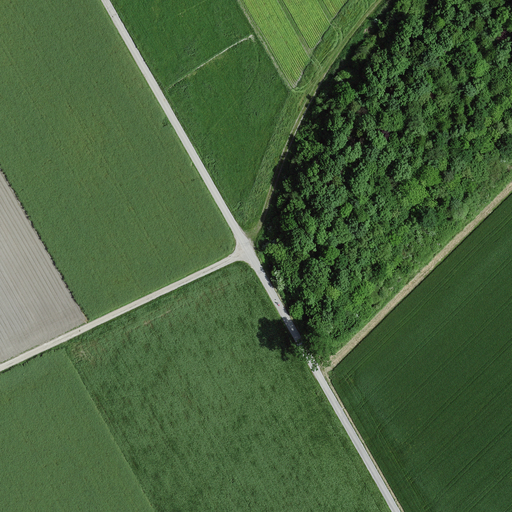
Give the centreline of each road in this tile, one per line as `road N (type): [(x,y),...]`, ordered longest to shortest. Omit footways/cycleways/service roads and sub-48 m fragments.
road 1 (unclassified): [(395,511),(104,0)]
road 2 (track): [(246,251),(0,367)]
